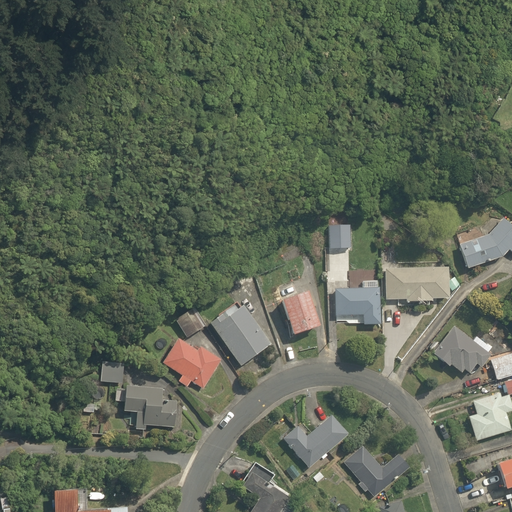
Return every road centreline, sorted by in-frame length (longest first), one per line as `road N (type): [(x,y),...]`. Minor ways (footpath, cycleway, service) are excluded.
road 1 (unclassified): [(189,511),(211,454),(250,408),(287,379),(334,373),(392,391),(421,423),(450,511)]
road 2 (track): [(211,454),(0,439)]
